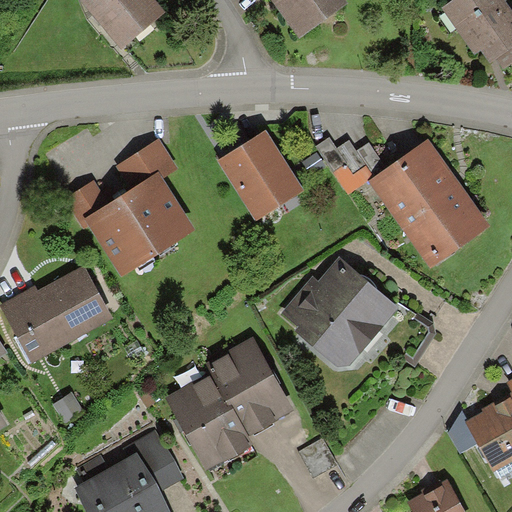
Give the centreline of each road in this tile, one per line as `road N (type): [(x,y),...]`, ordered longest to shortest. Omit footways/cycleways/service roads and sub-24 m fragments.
road 1 (residential): [(511,284),(441,403),(350,511)]
road 2 (residential): [(249,94),(425,96),(511,117)]
road 3 (residential): [(15,115),(249,94)]
